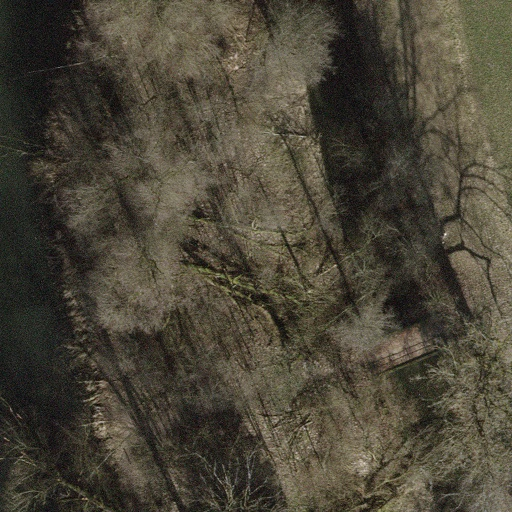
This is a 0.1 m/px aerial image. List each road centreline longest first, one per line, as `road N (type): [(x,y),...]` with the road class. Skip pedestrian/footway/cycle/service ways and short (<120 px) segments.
road 1 (track): [(497,309),(345,368),(135,431)]
road 2 (track): [(497,309),(450,171),(413,0)]
